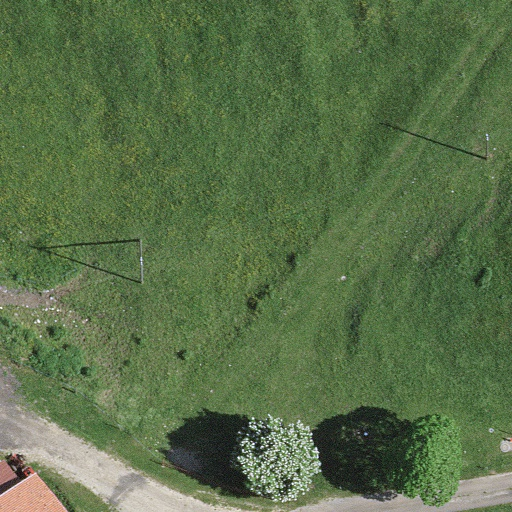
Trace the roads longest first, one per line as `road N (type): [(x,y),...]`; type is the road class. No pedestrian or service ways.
road 1 (track): [(179,511),(41,444),(0,435)]
road 2 (track): [(511,488),(394,511)]
